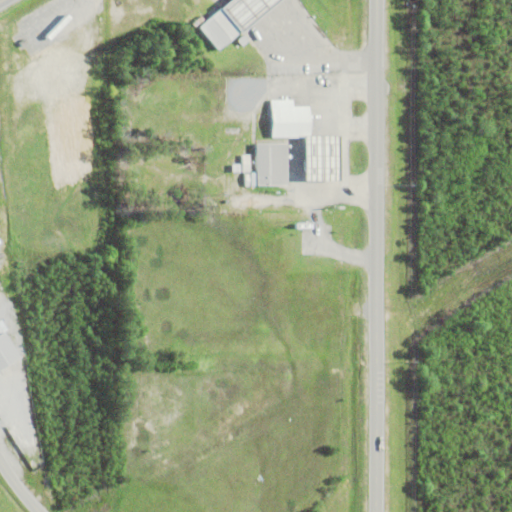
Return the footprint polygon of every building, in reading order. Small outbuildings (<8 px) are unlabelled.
[(198,25),(220,6),(219,4),(223,0),(271,0),(267,4),(239,28),(240,29),(217,48),(198,25)] [(172,13),(177,9),(187,21),(182,25),(172,13)] [(191,22),(200,15),(203,18),(194,26),(191,22)] [(39,36),(43,33),(53,48),(49,51),(39,36)] [(337,133),(337,177),(302,177),(302,135),(270,135),(270,127),(264,127),(264,115),(270,115),(270,98),(292,99),(292,104),(308,104),(308,133),(337,133)] [(255,171),(255,142),(285,142),(285,183),(251,183),(251,185),(244,185),(244,173),(249,173),(249,171),(255,171)] [(241,154),(248,154),(249,171),(242,171),(241,154)] [(144,190),(146,173),(152,174),(150,191),(144,190)] [(0,329),(1,328),(17,354),(0,365),(0,329)]
